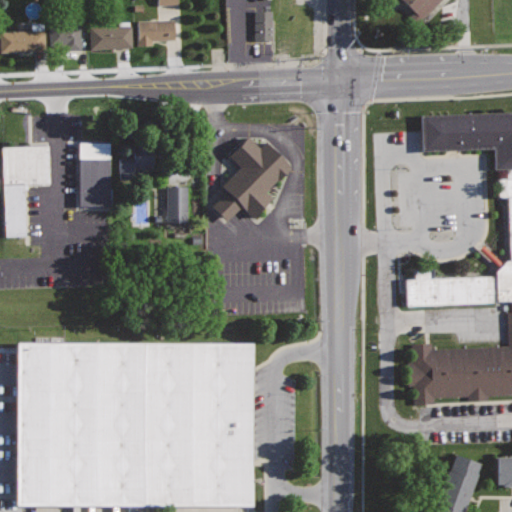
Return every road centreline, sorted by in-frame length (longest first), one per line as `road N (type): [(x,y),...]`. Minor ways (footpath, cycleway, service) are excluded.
road 1 (secondary): [(511,73),(0,90)]
road 2 (residential): [(340,82),(339,511)]
